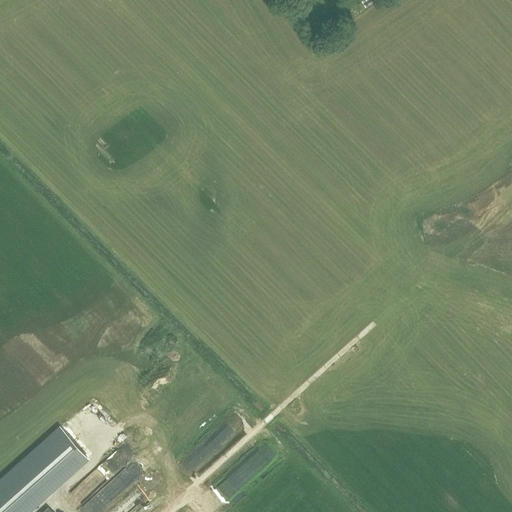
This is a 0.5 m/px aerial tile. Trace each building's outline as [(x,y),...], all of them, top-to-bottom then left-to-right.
[(203,440),(217,453),(248,422),(234,409),(203,440)] [(0,511),(26,511),(87,458),(61,428),(0,481),(0,511)] [(247,457),(260,471),(280,453),(266,439),(247,457)] [(119,448),(73,488),(83,500),(92,493),(89,489),(100,480),(102,483),(129,459),(119,448)] [(136,469),(148,471),(150,459),(138,458),(136,469)] [(108,479),(109,480),(84,505),(91,511),(98,511),(135,477),(123,465),(108,479)] [(211,511),(234,491),(227,483),(232,478),(228,474),(199,501),(208,511),(211,511)] [(151,511),(155,509),(149,501),(142,508),(138,504),(146,496),(142,492),(134,499),(131,495),(112,511),(151,511)]
